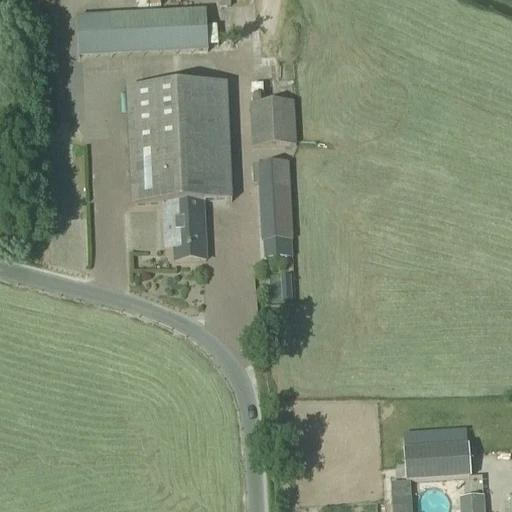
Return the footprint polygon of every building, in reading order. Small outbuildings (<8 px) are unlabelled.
[(0,0),(0,10),(8,12),(10,0),(0,0)] [(206,14),(75,20),(77,61),(208,55),(206,14)] [(244,96),(285,94),(285,78),(244,79),(244,96)] [(224,93),(126,97),(130,213),(162,212),(162,208),(189,207),(189,210),(202,209),(202,207),(229,206),(224,93)] [(293,108),(250,109),(251,150),(294,149),(293,108)] [(284,167),(250,168),(250,187),(255,187),(258,244),(287,243),(284,167)] [(162,208),(162,212),(164,254),(172,254),(172,265),(205,264),(202,209),(189,210),(189,207),(162,208)] [(276,297),(272,272),(259,274),(263,299),(276,297)] [(291,305),(290,278),(280,278),(281,305),(291,305)] [(466,449),(400,454),(403,486),(469,482),(466,449)] [(384,511),(387,511),(400,511),(398,471),(383,471),(384,511)] [(481,511),(481,500),(461,501),(461,511),(481,511)]
